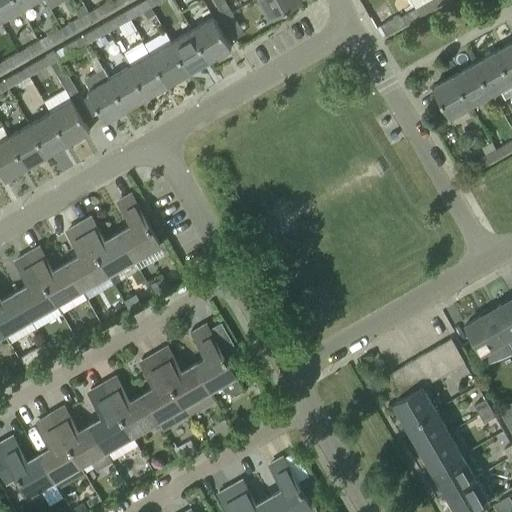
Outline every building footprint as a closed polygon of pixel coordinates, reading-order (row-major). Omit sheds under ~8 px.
[(16,0),(0,0),(0,19),(21,8),(16,0)] [(120,4),(117,0),(107,0),(101,3),(87,11),(92,20),(120,4)] [(151,7),(146,0),(143,0),(125,10),(130,19),(144,11),(147,18),(155,13),(151,7)] [(224,0),(213,0),(223,17),(231,12),(224,0)] [(301,0),(260,0),(271,18),(301,0)] [(410,0),(415,8),(420,16),(441,4),(438,0),(410,0)] [(405,24),(420,16),(415,8),(400,16),(399,14),(380,25),(386,35),(405,24)] [(105,22),(110,31),(119,25),(125,35),(136,29),(130,19),(125,10),(105,22)] [(92,20),(87,11),(61,27),(66,36),(92,20)] [(243,33),(231,12),(223,17),(235,38),(243,33)] [(192,29),(210,60),(231,47),(213,16),(213,17),(192,29)] [(84,34),(89,43),(110,31),(105,22),(84,34)] [(66,36),(61,27),(39,39),(44,48),(66,36)] [(171,41),(189,72),(210,60),(192,29),(171,41)] [(67,55),(89,43),(84,34),(62,46),(67,55)] [(17,52),(22,61),(44,48),(39,39),(17,52)] [(168,84),(150,53),(142,41),(124,51),(131,64),(129,65),(147,96),(168,84)] [(171,41),(150,53),(168,84),(189,72),(171,41)] [(495,50),(511,80),(511,41),(496,51),(496,50),(495,50)] [(474,62),(491,92),(511,80),(495,50),(495,51),(475,62),(474,62)] [(29,76),(50,63),(59,59),(54,51),(25,67),(29,76)] [(0,61),(0,70),(1,72),(22,61),(17,52),(0,61)] [(93,116),(59,59),(50,63),(65,88),(44,100),(51,112),(50,112),(68,142),(89,130),(84,121),(93,116)] [(491,92),(474,62),(474,63),(454,74),(453,74),(471,104),(491,92)] [(109,77),(127,108),(147,96),(129,65),(109,77)] [(25,67),(4,79),(8,87),(29,76),(25,67)] [(109,77),(108,77),(103,68),(84,79),(90,88),(87,90),(105,121),(127,108),(109,77)] [(453,74),(453,75),(433,86),(432,86),(449,117),(450,116),(471,104),(453,74)] [(0,91),(8,87),(4,79),(0,81),(0,91)] [(68,142),(50,112),(30,124),(47,154),(68,142)] [(47,154),(30,124),(9,136),(27,166),(47,154)] [(0,169),(5,179),(27,166),(9,136),(0,141),(0,169)] [(511,149),(511,138),(496,148),(500,156),(511,149)] [(496,148),(495,148),(490,139),(486,141),(488,144),(482,148),(485,154),(475,160),(479,168),(500,156),(496,148)] [(118,232),(133,258),(160,243),(131,193),(118,200),(132,224),(118,232)] [(79,223),(107,273),(133,258),(118,232),(104,240),(91,216),(79,223)] [(79,223),(67,230),(81,254),(67,262),(82,288),(107,273),(79,223)] [(87,298),(82,288),(67,262),(53,270),(39,246),(27,253),(56,303),(62,313),(87,298)] [(15,291),(30,318),(56,303),(27,253),(15,259),(29,283),(15,291)] [(15,291),(1,299),(0,297),(0,324),(4,332),(30,318),(15,291)] [(511,298),(511,297),(488,311),(505,339),(511,334),(511,298)] [(511,352),(511,351),(505,339),(488,311),(465,324),(481,352),(487,361),(511,352)] [(194,364),(209,391),(221,384),(225,390),(235,394),(243,389),(206,323),(192,331),(206,356),(194,364)] [(452,369),(464,362),(450,338),(438,345),(452,369)] [(51,353),(44,342),(19,356),(26,367),(28,366),(42,358),(51,353)] [(426,352),(440,376),(452,369),(438,345),(426,352)] [(154,354),(188,413),(214,399),(209,391),(194,364),(181,371),(167,346),(154,354)] [(413,359),(427,383),(440,376),(426,352),(413,359)] [(142,393),(158,420),(162,428),(188,413),(154,354),(140,361),(155,386),(142,393)] [(415,390),(422,386),(427,383),(413,359),(401,366),(415,390)] [(403,397),(415,390),(401,366),(389,373),(403,397)] [(158,420),(142,393),(130,401),(115,376),(102,383),(132,435),(158,420)] [(137,444),(132,435),(102,383),(89,391),(103,416),(91,423),(111,459),(137,444)] [(407,425),(435,409),(422,386),(415,390),(403,397),(394,402),(407,425)] [(474,405),(479,413),(489,407),(484,399),(474,405)] [(498,409),(511,431),(511,404),(510,402),(498,409)] [(112,461),(111,459),(91,423),(78,430),(64,405),(51,413),(80,464),(90,459),(96,470),(112,461)] [(494,416),(489,407),(479,413),(484,422),(494,416)] [(420,448),(448,432),(435,409),(407,425),(420,448)] [(39,453),(54,479),(80,464),(51,413),(37,421),(52,446),(39,453)] [(433,470),(461,454),(448,432),(420,448),(433,470)] [(0,445),(28,494),(54,479),(39,453),(26,460),(12,435),(0,442),(0,445)] [(446,493),(474,477),(461,454),(433,470),(446,493)] [(270,495),(279,511),(317,511),(314,503),(310,505),(282,456),(270,463),(284,487),(270,495)] [(446,493),(457,511),(467,511),(488,500),(474,477),(446,493)] [(279,511),(270,495),(256,503),(242,479),(230,486),(244,511),(279,511)] [(244,511),(230,486),(218,493),(229,511),(244,511)]
